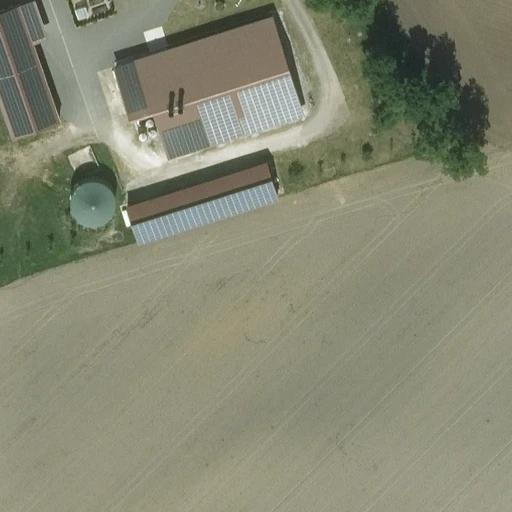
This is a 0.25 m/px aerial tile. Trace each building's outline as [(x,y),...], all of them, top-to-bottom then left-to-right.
[(239,0),(216,0),(215,2),(232,13),(239,0)] [(292,64),(275,13),(114,64),(131,116),(292,64)] [(59,117),(32,41),(0,52),(0,100),(12,133),(59,117)] [(373,91),(351,98),(368,150),(391,142),(373,91)] [(305,135),(301,123),(282,130),(286,141),(305,135)] [(265,159),(126,203),(138,239),(276,196),(265,159)] [(78,181),(76,182),(73,187),(71,191),(70,195),(70,200),(71,205),(72,208),(75,212),(77,215),(81,217),(84,219),(88,220),(93,221),(97,220),(101,219),(105,217),(108,214),(110,212),(113,207),(114,203),(115,200),(114,195),(113,191),(111,187),(109,183),(105,180),(102,178),(97,177),(93,176),(89,176),(84,178),(81,179),(78,181)]
